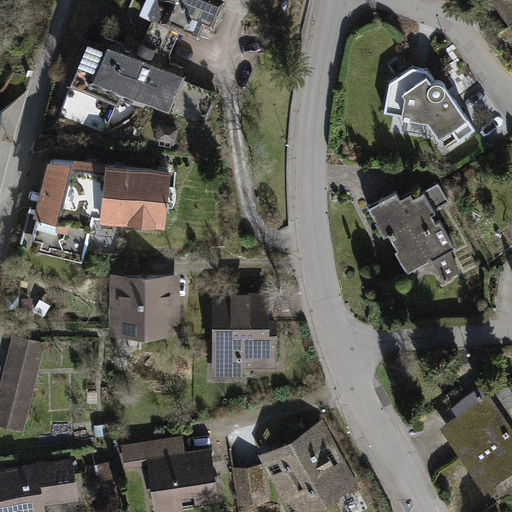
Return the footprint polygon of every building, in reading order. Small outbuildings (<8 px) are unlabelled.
[(146,0),(142,12),(152,16),(156,18),(157,15),(181,26),(198,33),(204,19),(212,23),(222,0),(146,0)] [(511,0),(500,0),(511,15),(511,13),(511,0)] [(152,16),(138,50),(170,64),(168,69),(182,75),(185,67),(173,62),(170,53),(181,26),(157,15),(156,18),(152,16)] [(102,46),(88,40),(70,82),(116,102),(119,94),(144,105),(149,93),(171,102),(182,75),(168,69),(170,64),(138,50),(135,49),(124,44),(106,37),(102,46)] [(412,66),(390,81),(385,110),(405,114),(405,117),(409,118),(409,116),(427,119),(439,136),(452,127),(459,138),(474,128),(443,83),(440,81),(436,80),(433,81),(430,83),(428,81),(433,78),(427,68),(412,66)] [(192,94),(187,114),(211,120),(215,99),(192,94)] [(160,124),(157,138),(174,141),(177,127),(160,124)] [(88,216),(92,213),(97,163),(51,158),(37,213),(48,214),(42,241),(85,251),(88,240),(87,239),(91,220),(88,216)] [(92,213),(123,216),(129,166),(97,163),(92,213)] [(168,170),(129,166),(123,216),(122,222),(163,226),(168,170)] [(449,202),(438,182),(414,196),(411,190),(400,196),(396,190),(368,205),(384,235),(389,232),(410,271),(432,259),(442,277),(441,277),(443,281),(450,278),(449,276),(459,271),(448,250),(454,247),(440,220),(437,221),(432,213),(435,211),(434,210),(449,202)] [(173,277),(117,277),(117,324),(174,324),(173,277)] [(267,295),(214,295),(214,358),(240,358),(240,364),(261,364),(261,361),(275,361),(275,320),(267,320),(267,295)] [(13,336),(0,387),(0,426),(24,432),(45,344),(13,336)] [(502,420),(480,387),(454,405),(459,413),(442,424),(485,489),(511,470),(511,430),(510,427),(506,429),(501,421),(502,420)] [(298,436),(301,441),(279,453),(284,461),(281,463),(282,465),(276,468),(278,473),(276,474),(297,511),(332,492),(330,489),(343,482),(314,428),(298,436)] [(172,438),(125,445),(127,462),(150,459),(156,498),(195,493),(196,497),(216,494),(209,450),(175,455),(172,438)] [(72,461),(0,471),(0,511),(31,511),(44,510),(42,497),(60,495),(58,484),(75,481),(72,461)] [(267,496),(263,465),(233,469),(237,500),(267,496)]
